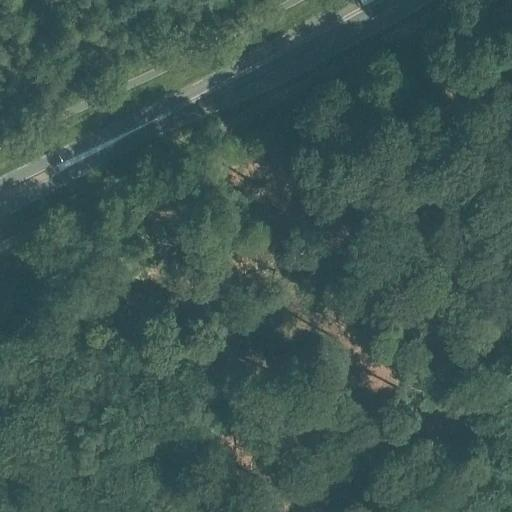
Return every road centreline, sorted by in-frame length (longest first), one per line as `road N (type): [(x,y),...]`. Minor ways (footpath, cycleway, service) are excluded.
road 1 (primary): [(0,212),(209,92)]
road 2 (primary): [(209,92),(0,186)]
road 3 (primary): [(209,92),(381,0)]
